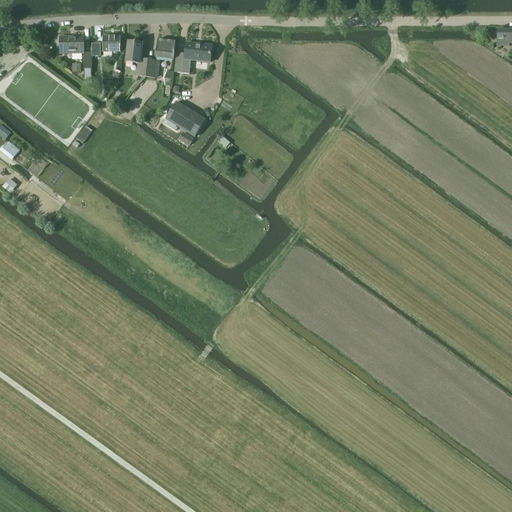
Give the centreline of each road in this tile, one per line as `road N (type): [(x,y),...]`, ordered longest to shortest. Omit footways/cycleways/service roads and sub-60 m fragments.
road 1 (unclassified): [(0,27),(167,18),(511,21)]
road 2 (track): [(0,371),(192,511)]
road 3 (track): [(20,45),(113,114),(130,111)]
